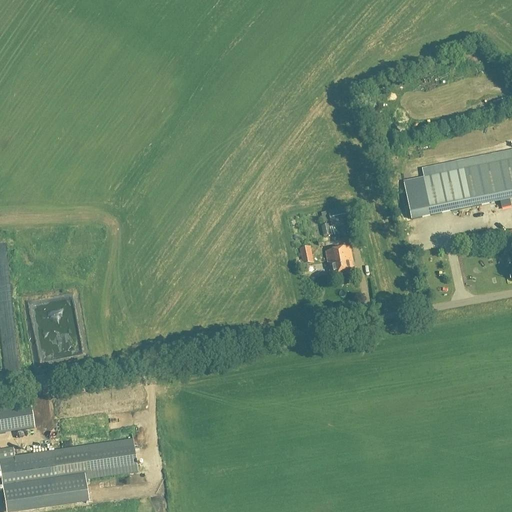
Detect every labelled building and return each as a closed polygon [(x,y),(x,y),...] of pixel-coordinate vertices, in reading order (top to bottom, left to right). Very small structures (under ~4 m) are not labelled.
[(511,151),(461,162),(471,208),(511,200),(511,151)] [(461,162),(423,170),(426,188),(407,192),(412,220),(471,208),(461,162)] [(357,232),(352,207),(322,214),(324,224),(331,222),(332,227),(329,227),(329,225),(322,227),(324,236),(331,235),(329,228),(349,223),(351,233),(357,232)] [(313,263),(310,247),(300,249),(303,265),(313,263)] [(355,272),(350,247),(326,252),(330,277),(355,272)] [(30,399),(0,403),(0,433),(34,429),(30,399)] [(13,448),(0,450),(0,471),(6,511),(28,511),(88,503),(84,480),(137,472),(132,440),(15,458),(13,448)]
